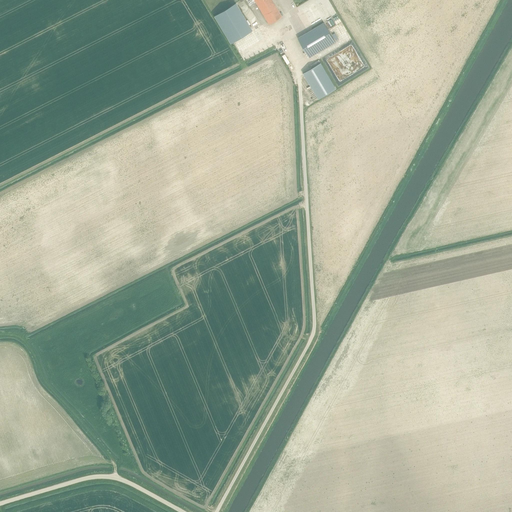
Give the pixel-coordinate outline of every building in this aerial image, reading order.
[(254,0),(269,24),(282,16),(271,0),(254,0)] [(328,4),(332,10),(337,6),(333,1),(328,4)] [(214,17),(230,42),(251,29),(236,3),(214,17)] [(310,57),(335,42),(324,22),(298,38),(310,57)] [(260,42),(270,36),(267,30),(265,31),(262,27),(254,32),(257,36),(260,42)] [(320,59),(323,63),(328,60),(325,55),(320,59)] [(321,63),(303,73),(319,99),(336,89),(321,63)]
